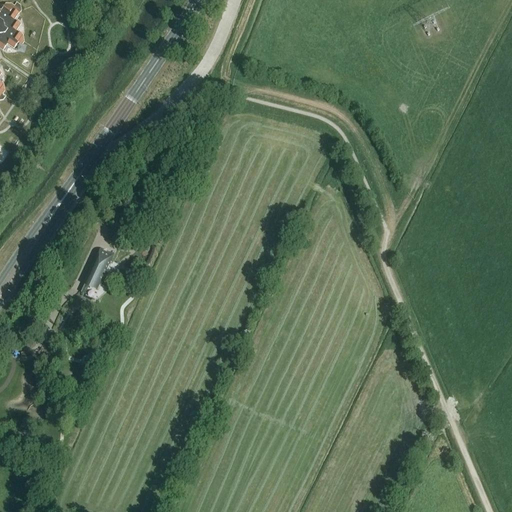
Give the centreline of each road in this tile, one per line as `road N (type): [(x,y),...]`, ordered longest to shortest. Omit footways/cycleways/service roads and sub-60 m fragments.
road 1 (secondary): [(0,292),(200,0)]
road 2 (track): [(385,226),(389,275),(489,511)]
